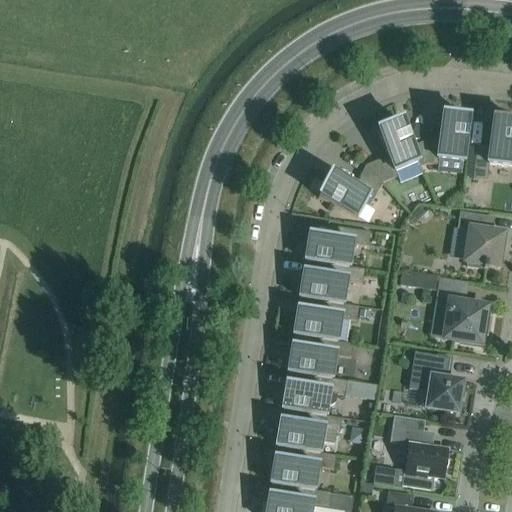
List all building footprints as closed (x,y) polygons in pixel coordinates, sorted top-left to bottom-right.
[(424,142),(411,148),(417,163),(419,168),(427,165),(437,166),(438,161),(462,164),(467,120),(441,117),(438,144),(424,142)] [(511,124),(492,122),(489,149),(476,147),(472,180),(486,182),(488,166),(511,168),(511,124)] [(387,158),(365,167),(381,185),(397,178),(399,184),(421,175),(419,168),(417,163),(411,148),(400,123),(376,133),(387,158)] [(373,200),(381,185),(365,167),(354,188),(330,176),(317,199),(356,219),(368,197),(373,200)] [(486,233),(488,219),(459,215),(457,230),(469,232),(464,264),(466,265),(466,268),(486,271),(487,268),(497,269),(503,236),(486,233)] [(304,263),(331,268),(331,267),(348,269),(351,245),(367,248),(369,234),(336,229),(334,241),(308,237),(304,263)] [(363,271),(348,269),(331,267),(331,268),(329,279),(302,275),(298,301),(325,305),(325,304),(342,307),(342,306),(345,283),(361,285),(363,271)] [(449,303),(443,341),(480,347),(481,338),(487,339),(490,319),(485,318),(486,309),(449,303)] [(358,308),(342,306),(342,307),(325,304),(325,305),(323,316),(296,312),(292,338),(319,342),(319,341),(336,344),(336,343),(340,320),(355,322),(358,308)] [(352,346),(336,343),(336,344),(319,341),(319,342),(317,353),(291,349),(287,375),(313,379),(330,381),(330,380),(334,357),(350,360),(352,346)] [(446,381),(449,360),(414,354),(408,391),(428,394),(425,410),(457,415),(459,402),(462,401),(464,390),(461,388),(461,384),(446,381)] [(334,403),(336,396),(344,397),(346,383),(330,380),(330,381),(313,379),(312,390),(285,386),(281,412),(308,417),(308,416),(324,418),(325,418),(326,405),(331,406),(334,403)] [(340,420),(325,418),(324,418),(308,416),(308,417),(306,428),(279,424),(275,450),(302,454),(302,453),(319,456),(319,455),(322,432),(338,434),(340,420)] [(446,460),(447,453),(420,448),(422,435),(393,430),(390,444),(408,447),(401,488),(431,493),(433,479),(443,480),(444,473),(447,467),(446,460)] [(335,457),(319,455),(319,456),(302,453),(302,454),(300,465),(274,461),(269,487),(296,491),(296,490),(313,493),(313,492),(317,469),(333,471),(335,457)] [(329,495),(313,492),(313,493),(296,490),(296,491),(294,502),(268,498),(265,511),(310,511),(311,506),(327,509),(329,495)] [(392,511),(411,511),(409,511),(411,498),(388,494),(386,508),(393,510),(392,511)]
